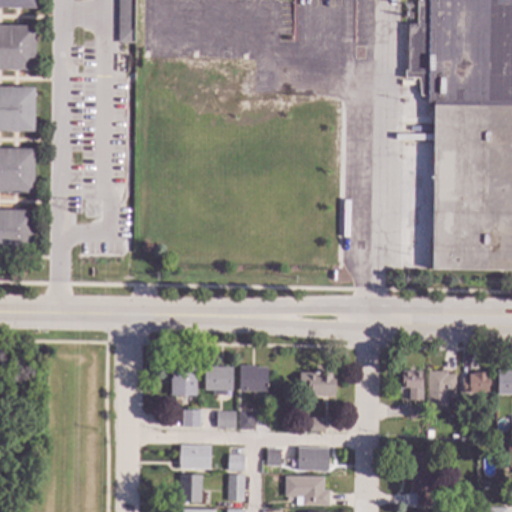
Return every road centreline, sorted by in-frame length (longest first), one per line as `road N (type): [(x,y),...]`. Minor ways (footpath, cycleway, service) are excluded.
road 1 (tertiary): [(236,316),(0,316)]
road 2 (residential): [(367,304),(365,511)]
road 3 (residential): [(125,511),(129,318)]
road 4 (tertiary): [(367,329),(511,332)]
road 5 (tertiary): [(511,307),(367,304)]
road 6 (tertiary): [(367,304),(262,305),(236,316)]
road 7 (tertiary): [(236,316),(262,325),(367,329)]
